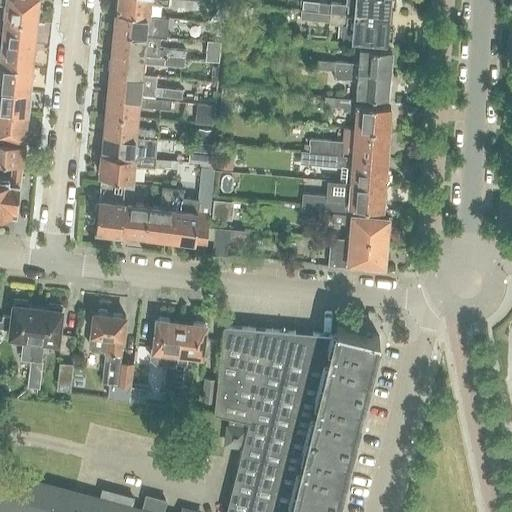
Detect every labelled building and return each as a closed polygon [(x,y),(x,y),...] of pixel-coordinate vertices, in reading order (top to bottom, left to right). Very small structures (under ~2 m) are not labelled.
[(0,0),(0,2),(5,3),(3,19),(37,23),(39,6),(37,6),(38,1),(40,1),(39,0),(0,0)] [(169,0),(115,0),(115,12),(116,12),(150,16),(151,4),(169,5),(169,0)] [(196,0),(169,0),(169,5),(196,8),(196,0)] [(330,3),(318,2),(317,12),(389,18),(390,8),(394,8),(395,0),(345,0),(345,3),(330,2),(330,3)] [(300,19),(313,20),(329,21),(329,24),(343,25),(342,39),(352,40),(387,43),(387,40),(392,40),(393,29),(388,28),(389,18),(317,12),(301,10),(300,19)] [(167,37),(168,17),(150,16),(116,12),(116,18),(114,17),(112,32),(146,35),(161,36),(167,37)] [(0,41),(33,45),(34,39),(36,39),(37,23),(3,19),(1,33),(0,32),(0,41)] [(250,26),(230,24),(229,32),(249,33),(250,26)] [(214,25),(212,40),(221,40),(224,41),(225,26),(222,25),(214,25)] [(185,50),(159,47),(161,36),(146,35),(112,32),(111,46),(113,47),(112,52),(184,58),(185,50)] [(0,64),(33,68),(35,51),(33,51),(33,45),(0,41),(0,64)] [(333,69),(389,74),(389,64),(392,61),(392,56),(390,53),(390,50),(360,47),(359,62),(334,61),(333,69)] [(143,62),(166,65),(184,66),(184,65),(184,58),(112,52),(112,56),(110,56),(109,71),(142,74),(143,62)] [(333,70),(333,69),(334,61),(324,60),(317,60),(317,69),(323,69),(333,70)] [(29,85),(31,85),(33,68),(0,64),(0,87),(29,91),(29,85)] [(390,87),(388,84),(389,74),(333,69),(333,70),(332,77),(357,79),(357,86),(356,96),(387,98),(387,94),(389,92),(390,87)] [(109,90),(108,94),(140,97),(140,93),(182,97),(183,88),(156,86),(157,75),(142,74),(109,71),(107,85),(109,85),(109,90)] [(0,87),(0,110),(28,114),(30,97),(28,97),(29,91),(0,87)] [(171,100),(140,97),(108,94),(108,99),(106,99),(104,114),(139,117),(140,107),(170,110),(171,100)] [(335,106),(335,97),(325,96),(324,105),(335,106)] [(355,103),(355,99),(335,97),(335,106),(347,107),(347,112),(355,113),(354,128),(388,131),(388,128),(389,128),(391,126),(392,120),(390,117),(389,117),(390,106),(355,103)] [(222,103),(221,117),(231,118),(231,116),(232,104),(222,103)] [(196,104),(194,123),(212,125),(214,105),(196,104)] [(24,138),(26,139),(26,135),(24,134),(25,129),(27,130),(28,114),(0,110),(0,136),(24,139),(24,138)] [(139,117),(104,114),(103,128),(105,128),(105,133),(157,138),(158,130),(138,128),(139,117)] [(310,138),(309,151),(329,153),(342,154),(342,153),(386,156),(387,145),(388,145),(390,142),(391,136),(389,134),(388,133),(388,131),(354,128),(353,142),(310,138)] [(198,129),(196,144),(200,144),(210,145),(212,130),(198,129)] [(157,138),(105,133),(104,138),(102,138),(101,153),(103,153),(135,155),(136,145),(156,147),(157,138)] [(0,160),(12,162),(23,163),(25,149),(23,149),(23,145),(25,145),(25,144),(0,140),(0,160)] [(200,144),(198,162),(213,164),(215,146),(210,145),(200,144)] [(342,157),(342,154),(329,153),(318,152),(317,160),(315,160),(314,164),(341,166),(339,181),(341,181),(350,182),(384,185),(384,182),(385,182),(387,180),(388,174),(386,171),(385,171),(386,160),(342,157)] [(100,176),(133,180),(135,165),(155,167),(156,159),(156,157),(135,155),(103,153),(102,161),(100,161),(99,175),(101,175),(100,176)] [(220,155),(219,169),(232,170),(234,156),(220,155)] [(156,159),(155,167),(170,168),(171,160),(156,159)] [(21,167),(12,166),(10,183),(0,181),(0,217),(10,218),(11,214),(15,215),(14,219),(16,219),(17,213),(16,213),(21,167)] [(206,242),(208,225),(214,168),(204,167),(201,167),(198,198),(182,196),(183,189),(174,188),(169,240),(172,240),(172,238),(177,239),(177,241),(195,243),(196,239),(205,241),(205,242),(206,242)] [(100,180),(99,191),(99,198),(96,198),(93,231),(112,233),(112,231),(118,231),(117,233),(120,234),(125,182),(100,180)] [(328,196),(303,194),(302,206),(302,207),(308,207),(340,210),(346,210),(346,207),(382,210),(383,198),(384,198),(386,196),(386,190),(385,187),(384,187),(384,185),(350,182),(341,181),(339,181),(329,180),(328,196)] [(125,182),(120,234),(123,234),(123,232),(128,232),(128,235),(145,237),(148,204),(132,202),(134,183),(125,182)] [(160,205),(148,204),(145,237),(161,239),(161,237),(166,237),(166,240),(169,240),(174,188),(162,186),(160,205)] [(214,199),(212,217),(232,219),(234,201),(214,199)] [(340,210),(308,207),(307,212),(315,213),(315,221),(344,223),(346,222),(346,219),(352,220),(350,239),(386,242),(386,240),(388,237),(388,232),(387,229),(387,227),(388,218),(352,215),(340,214),(340,210)] [(229,228),(228,244),(243,245),(244,230),(229,228)] [(328,265),(348,267),(348,263),(384,267),(385,258),(384,258),(385,255),(386,253),(387,248),(386,245),(386,242),(350,239),(330,237),(328,265)] [(0,329),(8,330),(7,339),(23,341),(20,360),(31,361),(38,307),(30,306),(30,303),(27,303),(28,301),(14,300),(12,317),(2,316),(1,321),(0,320),(0,329)] [(42,363),(44,341),(58,343),(62,305),(48,304),(48,305),(45,305),(45,307),(38,307),(31,361),(42,363)] [(94,312),(91,334),(89,348),(92,350),(104,352),(104,353),(102,383),(110,384),(116,384),(120,362),(121,355),(125,316),(107,313),(106,311),(99,310),(98,312),(94,312)] [(151,353),(150,359),(155,363),(165,365),(163,390),(173,391),(181,322),(172,321),(172,319),(155,317),(152,347),(151,353)] [(181,322),(173,391),(183,392),(187,355),(191,355),(201,357),(201,355),(204,353),(207,323),(189,321),(189,323),(181,322)] [(239,457),(225,511),(290,511),(296,489),(310,435),(324,381),(336,335),(334,334),(334,335),(333,335),(314,333),(313,333),(312,333),(295,332),(295,331),(294,331),(272,330),(272,329),(271,329),(249,327),(248,327),(225,325),(223,325),(216,389),(213,412),(229,416),(225,443),(242,445),(239,457)] [(365,391),(378,339),(379,337),(372,335),(372,333),(371,333),(371,334),(346,328),(346,327),(345,327),(345,329),(337,327),(336,328),(337,329),(336,335),(324,381),(365,391)] [(41,370),(42,363),(31,361),(30,369),(41,370)] [(130,386),(132,373),(133,363),(120,362),(116,384),(130,386)] [(59,373),(57,389),(57,390),(70,392),(72,374),(73,364),(60,363),(59,373)] [(202,394),(202,401),(214,402),(216,389),(217,379),(204,377),(203,387),(202,394)] [(324,381),(310,435),(351,445),(365,391),(324,381)] [(110,384),(109,398),(129,400),(130,386),(116,384),(110,384)] [(337,500),(351,445),(310,435),(296,489),(337,500)] [(0,472),(0,511),(162,511),(165,500),(146,495),(142,511),(131,508),(134,497),(101,488),(101,489),(98,499),(72,492),(0,472)] [(334,511),(337,500),(296,489),(290,511),(334,511)]
